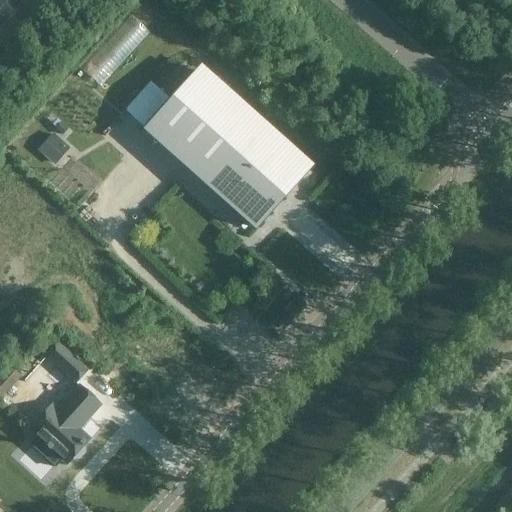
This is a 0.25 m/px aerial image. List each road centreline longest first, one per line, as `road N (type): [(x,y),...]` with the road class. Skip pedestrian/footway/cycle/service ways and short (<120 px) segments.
road 1 (tertiary): [(158,511),(497,138)]
road 2 (tertiary): [(331,511),(511,310)]
road 3 (residential): [(497,138),(346,0)]
